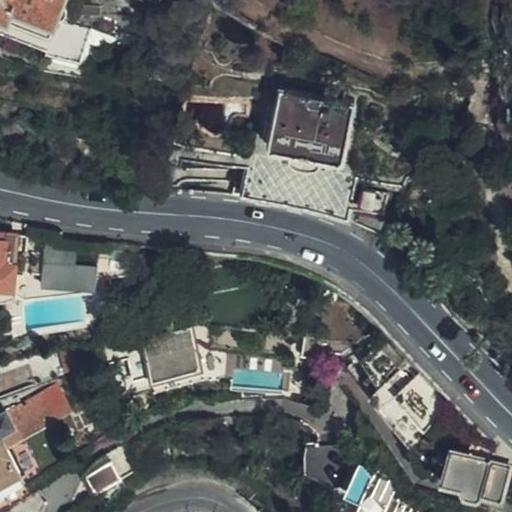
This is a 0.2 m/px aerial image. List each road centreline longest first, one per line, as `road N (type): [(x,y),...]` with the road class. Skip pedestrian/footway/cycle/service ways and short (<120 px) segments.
road 1 (secondary): [(0,190),(281,230),(338,248),(373,270),(511,416)]
road 2 (unknown): [(504,207),(477,123),(452,95),(247,0)]
road 3 (residential): [(55,511),(67,477),(90,454),(169,415),(290,404),(343,427)]
